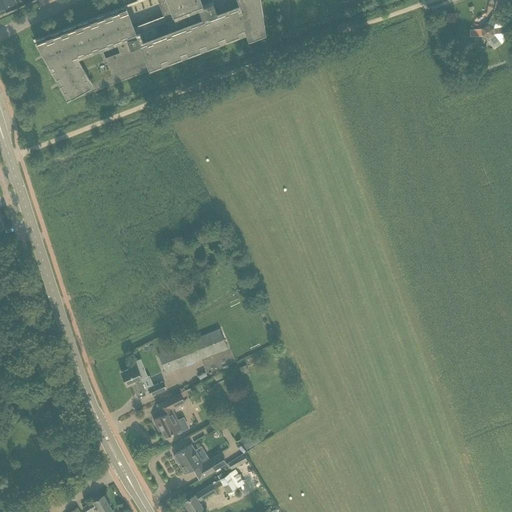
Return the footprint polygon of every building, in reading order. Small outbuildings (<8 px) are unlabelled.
[(157,0),(162,15),(132,26),(125,7),(35,41),(67,98),(244,31),(247,39),(264,32),(259,0),(231,0),(215,6),(212,0),(157,0)] [(498,16),(493,14),(492,14),(488,22),(487,24),(492,27),(493,27),(498,16)] [(500,43),(493,33),(490,36),(493,40),(492,41),(492,40),(491,41),(495,47),(500,43)] [(483,34),(478,45),(484,48),(489,37),(483,34)] [(219,329),(158,354),(166,372),(227,347),(219,329)] [(128,369),(121,372),(126,385),(131,383),(136,394),(145,390),(141,381),(141,379),(147,376),(140,359),(126,365),(128,369)] [(148,388),(151,395),(166,388),(163,381),(148,388)] [(153,419),(156,426),(159,424),(165,436),(177,430),(177,432),(188,427),(183,418),(175,422),(170,412),(172,410),(171,408),(183,402),(179,393),(157,404),(160,412),(161,412),(162,415),(153,419)] [(254,432),(242,439),(249,449),(260,442),(254,432)] [(194,471),(199,479),(225,463),(220,453),(203,463),(191,444),(174,454),(175,455),(174,456),(174,457),(177,462),(178,463),(179,462),(185,472),(193,468),(194,471)] [(227,463),(231,470),(246,461),(243,455),(227,463)] [(227,494),(244,483),(235,469),(223,476),(219,479),(211,484),(183,501),(189,511),(195,511),(203,508),(199,502),(216,491),(214,489),(222,484),(227,494)] [(89,511),(92,510),(93,511),(109,511),(112,511),(103,495),(83,507),(86,511),(89,511)]
